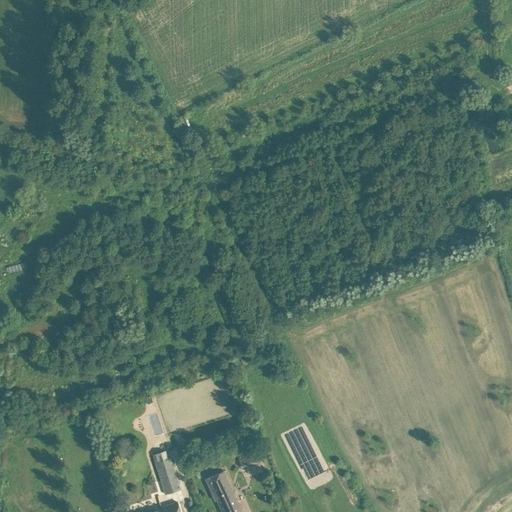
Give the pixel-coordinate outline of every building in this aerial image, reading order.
[(145,404),(153,401),(151,395),(143,398),(145,404)] [(166,450),(152,455),(165,494),(181,489),(171,457),(168,458),(166,450)] [(259,464),(256,454),(239,459),(242,469),(259,464)] [(242,511),(225,470),(206,478),(214,497),(216,496),(222,511),(242,511)] [(180,511),(178,502),(144,511),(180,511)]
